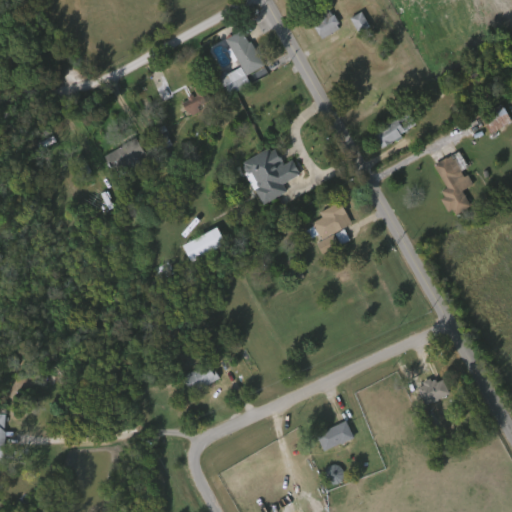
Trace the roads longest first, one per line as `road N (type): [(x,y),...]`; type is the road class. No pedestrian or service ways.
road 1 (residential): [(261,0),(511,436)]
road 2 (residential): [(446,321),(210,433),(194,450)]
road 3 (residential): [(0,97),(105,77),(247,0)]
